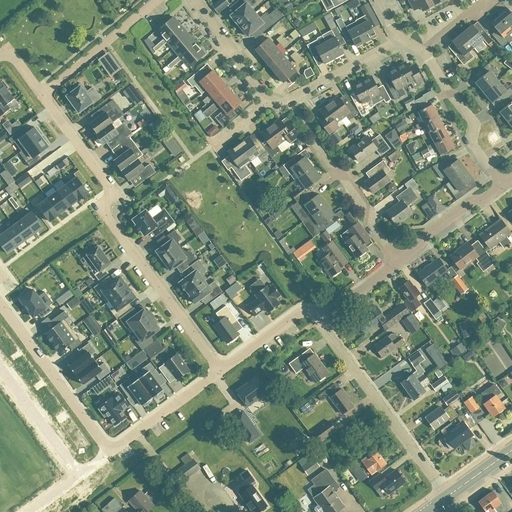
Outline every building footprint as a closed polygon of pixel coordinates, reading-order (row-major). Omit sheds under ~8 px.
[(239,26),(255,13),(250,7),(255,2),(253,0),(238,0),(238,1),(242,6),(230,16),(231,17),(230,19),(234,23),(236,23),(239,26)] [(408,0),(414,10),(420,7),(422,11),(424,10),(425,11),(429,9),(429,8),(434,5),(431,0),(408,0)] [(376,36),(372,28),(379,25),(367,4),(360,8),(364,16),(355,21),(366,42),(376,36)] [(499,16),(511,31),(511,15),(507,9),(499,16)] [(255,13),(239,26),(242,30),(241,32),(244,36),(247,35),(248,36),(259,27),(264,32),(273,24),(265,14),(260,19),(255,13)] [(507,42),(509,44),(511,47),(511,31),(499,16),(490,23),(497,31),(500,35),(495,39),(501,47),(507,42)] [(173,17),(157,30),(164,39),(166,40),(181,27),(173,17)] [(297,18),(293,24),(298,27),(302,22),(297,18)] [(341,32),(346,29),(341,18),(335,21),(341,32)] [(366,42),(355,21),(345,27),(356,47),(366,42)] [(486,46),(482,41),(483,40),(487,45),(492,41),(484,31),(479,35),(471,25),(461,34),(473,48),(478,53),(486,46)] [(173,49),(189,36),(181,27),(166,40),(164,39),(158,43),(161,47),(167,42),(173,49)] [(330,40),(325,42),(334,59),(344,54),(335,38),(341,35),(337,27),(331,30),(332,32),(330,34),(329,37),(330,40)] [(294,40),(299,35),(295,30),(290,35),(294,40)] [(473,48),(461,34),(451,42),(460,52),(455,56),(463,66),(472,58),(468,52),(473,48)] [(279,43),(284,39),(281,35),(276,40),(279,43)] [(176,64),(182,59),(181,58),(197,45),(189,36),(173,49),(179,56),(173,61),(176,64)] [(317,39),(317,40),(306,45),(312,56),(318,53),(324,64),(334,59),(325,42),(322,37),(321,37),(317,39)] [(262,58),(275,47),(268,38),(255,49),(262,58)] [(284,39),(279,43),(282,47),(287,43),(284,39)] [(156,52),(161,47),(158,43),(153,48),(156,52)] [(197,45),(181,58),(182,59),(189,68),(205,54),(197,45)] [(282,55),(275,47),(262,58),(269,66),(282,55)] [(289,63),(282,55),(269,66),(276,74),(289,63)] [(298,55),(293,60),(296,63),(301,59),(298,55)] [(104,67),(110,76),(120,69),(114,60),(104,67)] [(176,64),(173,61),(167,66),(170,69),(176,64)] [(409,68),(406,62),(396,67),(406,85),(410,82),(413,88),(417,89),(425,84),(414,65),(409,68)] [(297,71),(289,63),(276,74),(283,83),(297,71)] [(497,81),(493,76),(497,73),(497,72),(494,69),(492,68),(488,64),(479,72),(482,76),(474,82),(483,92),(497,81)] [(406,85),(396,67),(387,72),(394,87),(389,89),(395,100),(405,94),(401,87),(406,85)] [(100,70),(95,73),(100,82),(106,78),(100,70)] [(219,78),(212,70),(203,78),(198,71),(187,81),(193,88),(194,86),(201,94),(206,90),(205,90),(219,78)] [(471,72),(467,72),(463,76),(467,81),(474,75),(471,72)] [(379,102),(376,95),(380,93),(371,76),(361,81),(374,104),(379,102)] [(213,98),(212,98),(226,86),(219,78),(205,90),(206,90),(210,94),(202,101),(205,105),(213,98)] [(0,116),(10,109),(7,105),(14,100),(9,93),(7,89),(8,88),(3,81),(1,82),(0,80),(0,116)] [(374,104),(361,81),(352,86),(359,101),(354,103),(361,116),(366,113),(365,109),(374,104)] [(498,96),(503,101),(511,93),(511,86),(509,88),(505,84),(502,86),(497,81),(483,92),(491,102),(498,96)] [(186,86),(183,82),(178,85),(182,90),(186,86)] [(78,113),(92,102),(89,98),(96,93),(96,92),(95,92),(92,89),(93,88),(92,88),(87,92),(81,84),(72,90),(73,91),(66,96),(78,113)] [(143,99),(132,86),(123,93),(127,98),(130,96),(136,104),(143,99)] [(207,118),(220,107),(220,106),(233,95),(226,86),(212,98),(213,98),(216,102),(203,113),(207,118)] [(511,93),(503,101),(507,106),(499,112),(507,122),(511,118),(511,93)] [(390,100),(388,94),(382,97),(385,103),(390,100)] [(215,118),(222,127),(235,116),(231,112),(241,104),(233,95),(220,106),(220,107),(223,111),(215,118)] [(358,113),(350,102),(345,106),(340,99),(338,96),(328,103),(341,120),(346,117),(349,120),(358,113)] [(413,98),(406,102),(410,109),(417,104),(413,98)] [(97,134),(111,123),(111,124),(113,122),(109,116),(113,113),(110,110),(111,108),(108,103),(98,111),(102,115),(90,124),(97,134)] [(341,120),(328,103),(319,110),(323,117),(319,120),(321,124),(329,135),(339,128),(339,127),(336,124),(341,120)] [(423,122),(437,115),(432,104),(418,111),(418,110),(410,114),(412,118),(420,115),(423,121),(423,122)] [(429,133),(443,126),(437,115),(423,122),(423,121),(416,125),(418,129),(425,125),(428,132),(429,133)] [(151,131),(160,124),(155,118),(147,125),(151,131)] [(299,136),(291,125),(289,122),(284,125),(281,121),(279,119),(270,126),(282,143),(286,139),(289,144),(290,143),(299,136)] [(115,129),(111,124),(111,123),(97,134),(95,135),(102,145),(106,142),(114,136),(118,141),(120,144),(130,137),(133,135),(124,123),(115,129)] [(208,132),(212,137),(220,131),(216,126),(208,132)] [(262,147),(269,155),(271,158),(280,150),(277,146),(282,143),(270,126),(260,133),(262,135),(267,143),(262,147)] [(434,143),(448,136),(443,126),(429,133),(428,132),(421,136),(423,140),(431,136),(434,142),(434,143)] [(19,153),(42,137),(40,135),(42,134),(37,128),(36,129),(35,127),(24,136),(20,131),(9,139),(12,144),(15,142),(21,151),(19,153)] [(0,133),(0,142),(8,136),(4,130),(0,133)] [(346,132),(335,135),(337,145),(348,142),(346,132)] [(380,155),(390,148),(380,134),(371,141),(367,136),(350,148),(359,161),(376,149),(380,155)] [(440,154),(454,147),(448,136),(434,143),(434,142),(427,146),(429,150),(436,146),(440,154)] [(42,137),(19,153),(30,167),(41,159),(37,154),(48,146),(47,144),(48,143),(44,137),(43,138),(42,137)] [(114,161),(121,171),(137,159),(143,155),(138,149),(130,137),(120,144),(119,145),(125,152),(117,158),(114,161)] [(260,161),(269,155),(262,147),(261,144),(256,148),(248,137),(238,145),(250,161),(257,156),(260,161)] [(402,144),(398,139),(391,144),(395,149),(402,144)] [(250,161),(238,145),(227,153),(235,164),(231,167),(241,181),(251,173),(245,165),(250,161)] [(431,154),(428,148),(421,152),(424,158),(431,154)] [(392,163),(401,156),(397,150),(388,157),(392,163)] [(294,181),(298,178),(313,167),(307,159),(304,156),(296,162),(293,158),(284,165),(283,166),(294,181)] [(121,171),(128,180),(140,172),(143,177),(154,170),(149,164),(144,168),(137,159),(121,171)] [(442,178),(448,174),(452,180),(466,169),(459,159),(451,165),(446,159),(432,166),(442,178)] [(67,164),(64,160),(56,166),(59,170),(67,164)] [(385,174),(390,170),(383,160),(375,167),(379,172),(365,182),(373,193),(390,181),(385,174)] [(57,171),(54,167),(47,173),(48,172),(50,175),(49,176),(50,176),(57,171)] [(313,167),(298,178),(306,187),(320,177),(313,167)] [(474,180),(466,169),(452,180),(446,184),(451,190),(454,195),(457,199),(469,190),(466,185),(474,180)] [(66,184),(78,200),(88,193),(82,185),(87,181),(79,170),(73,174),(76,177),(66,184)] [(20,188),(25,185),(31,180),(26,174),(20,178),(15,182),(20,188)] [(268,193),(260,183),(255,187),(262,197),(268,193)] [(66,184),(57,191),(69,207),(78,200),(66,184)] [(407,206),(418,198),(410,187),(396,197),(400,203),(396,206),(397,207),(388,213),(388,212),(387,212),(396,225),(412,213),(407,206)] [(250,192),(257,201),(262,198),(255,188),(250,192)] [(297,202),(307,194),(304,190),(293,197),(297,202)] [(69,207),(57,191),(47,198),(59,214),(69,207)] [(312,215),(327,204),(319,193),(311,200),(307,194),(297,202),(304,213),(309,210),(312,215)] [(49,222),(59,214),(47,198),(37,205),(49,222)] [(327,204),(312,215),(316,220),(312,223),(316,228),(319,233),(330,225),(326,220),(334,214),(327,204)] [(146,210),(133,220),(137,225),(135,226),(139,231),(141,230),(145,236),(152,230),(156,235),(173,222),(165,210),(152,219),(146,210)] [(32,211),(23,218),(35,234),(44,227),(32,211)] [(345,215),(351,223),(357,219),(351,211),(345,215)] [(14,224),(26,240),(35,234),(23,218),(14,224)] [(510,242),(506,236),(510,232),(500,219),(479,235),(489,248),(499,241),(504,248),(510,242)] [(370,239),(358,222),(340,235),(357,258),(368,250),(363,244),(370,239)] [(5,231),(17,247),(26,240),(14,224),(5,231)] [(162,260),(163,261),(182,247),(178,242),(182,239),(175,230),(165,237),(169,242),(156,251),(157,253),(156,254),(161,261),(162,260)] [(331,238),(325,230),(317,236),(318,238),(321,237),(325,242),(331,238)] [(0,242),(8,253),(17,247),(5,231),(0,234),(0,242)] [(300,247),(305,254),(317,246),(311,239),(300,247)] [(343,267),(342,265),(346,262),(331,241),(322,248),(327,254),(319,260),(330,276),(343,267)] [(482,271),(493,262),(483,247),(475,253),(467,241),(460,247),(460,248),(449,255),(459,269),(475,257),(477,261),(476,262),(482,271)] [(98,246),(97,247),(87,254),(87,255),(96,267),(91,271),(98,281),(109,273),(105,267),(110,264),(111,263),(110,263),(98,247),(98,246)] [(183,261),(186,266),(196,259),(189,250),(186,252),(182,247),(163,261),(164,262),(163,263),(167,270),(169,269),(170,271),(183,261)] [(305,256),(299,248),(293,253),(300,261),(305,257),(305,256)] [(426,285),(446,270),(438,258),(418,273),(426,285)] [(185,289),(188,292),(207,278),(203,273),(206,270),(198,260),(189,267),(193,272),(179,283),(184,289),(185,289)] [(456,275),(450,279),(460,293),(466,288),(456,275)] [(109,301),(128,287),(125,283),(126,282),(122,276),(121,278),(120,277),(108,285),(104,279),(93,287),(100,297),(104,294),(109,301)] [(214,281),(208,286),(204,281),(207,279),(207,278),(188,292),(191,296),(190,297),(195,304),(209,293),(213,299),(222,292),(214,281)] [(411,311),(420,304),(415,296),(419,293),(413,285),(413,286),(408,280),(406,281),(405,280),(403,280),(400,282),(400,284),(401,286),(399,287),(407,298),(403,300),(411,311)] [(236,284),(225,292),(231,301),(237,296),(235,294),(240,289),(236,284)] [(271,286),(268,288),(266,286),(255,295),(257,298),(246,306),(254,316),(265,308),(268,313),(280,304),(276,299),(279,296),(271,286)] [(128,287),(109,301),(114,307),(110,310),(117,320),(119,319),(128,312),(124,306),(135,298),(135,297),(136,295),(132,290),(130,291),(128,287)] [(28,310),(33,317),(38,314),(41,318),(53,310),(49,305),(45,307),(38,297),(33,290),(30,292),(28,291),(22,295),(23,297),(20,299),(25,306),(28,310)] [(64,294),(68,299),(73,296),(69,290),(64,294)] [(429,298),(423,302),(435,319),(442,314),(429,298)] [(380,322),(382,325),(386,330),(406,315),(401,308),(385,319),(375,305),(370,309),(370,310),(355,321),(364,333),(380,322)] [(231,324),(236,320),(226,306),(216,313),(221,320),(214,325),(227,343),(230,341),(231,342),(237,338),(236,337),(239,334),(237,332),(231,324)] [(130,310),(128,312),(119,319),(126,328),(130,326),(134,332),(153,318),(150,313),(148,314),(145,310),(144,309),(143,309),(143,310),(134,316),(130,310)] [(54,326),(45,333),(52,343),(71,329),(64,319),(68,316),(64,311),(51,321),(54,326)] [(488,321),(482,311),(477,315),(483,325),(488,321)] [(403,321),(412,334),(421,328),(412,315),(403,321)] [(157,323),(153,318),(134,332),(139,338),(135,341),(143,352),(145,351),(154,343),(149,337),(153,334),(158,330),(159,330),(159,329),(158,329),(155,324),(157,323)] [(460,328),(463,338),(471,336),(468,326),(460,328)] [(71,329),(52,343),(59,353),(69,345),(72,350),(82,343),(71,329)] [(399,335),(398,336),(397,334),(391,334),(388,337),(387,336),(373,346),(380,356),(394,347),(395,348),(403,342),(399,335)] [(118,342),(113,335),(108,338),(114,345),(118,342)] [(164,349),(158,341),(154,343),(145,351),(151,359),(164,349)] [(89,343),(78,351),(82,356),(69,365),(76,375),(95,361),(91,355),(96,352),(89,343)] [(456,359),(467,351),(462,344),(451,352),(456,359)] [(446,363),(433,345),(426,350),(439,368),(446,363)] [(406,391),(425,378),(422,373),(424,371),(417,362),(423,358),(418,352),(408,360),(416,371),(400,383),(406,391)] [(315,382),(328,373),(314,353),(304,361),(300,355),(288,363),(296,373),(304,367),(315,382)] [(177,354),(164,363),(177,380),(189,371),(177,354)] [(96,375),(99,380),(111,372),(104,363),(99,366),(95,361),(76,375),(83,385),(96,375)] [(145,374),(138,379),(152,398),(157,395),(158,397),(163,393),(162,391),(163,390),(155,379),(160,376),(150,363),(141,369),(145,374)] [(434,372),(438,378),(444,374),(440,370),(439,371),(438,369),(434,372)] [(267,392),(256,376),(236,391),(247,407),(267,392)] [(444,376),(431,385),(435,391),(448,382),(444,376)] [(425,391),(423,388),(429,383),(425,378),(406,391),(413,400),(425,391)] [(148,401),(152,398),(138,379),(132,383),(128,379),(119,385),(129,399),(134,395),(142,406),(143,405),(145,407),(149,403),(148,401)] [(80,392),(89,404),(100,396),(91,384),(80,392)] [(487,401),(484,404),(493,417),(505,408),(496,396),(500,393),(494,384),(481,394),(487,401)] [(342,414),(353,406),(344,394),(345,394),(341,388),(333,394),(328,387),(317,395),(321,400),(328,395),(342,414)] [(454,391),(442,399),(447,405),(458,397),(454,391)] [(107,415),(115,426),(126,417),(122,411),(129,405),(121,394),(113,399),(111,397),(100,406),(101,408),(99,409),(104,417),(107,415)] [(471,397),(464,402),(471,413),(479,407),(471,397)] [(304,415),(313,409),(308,403),(300,409),(304,415)] [(94,418),(99,413),(93,406),(87,410),(94,418)] [(425,418),(433,429),(448,418),(440,407),(425,418)] [(231,419),(249,443),(260,435),(243,411),(231,419)] [(456,427),(465,439),(472,434),(469,430),(476,424),(467,411),(457,419),(460,423),(456,427)] [(478,421),(487,431),(493,426),(484,416),(478,421)] [(335,429),(330,422),(329,421),(313,433),(319,441),(335,429)] [(443,434),(454,426),(451,423),(440,431),(443,434)] [(465,439),(456,427),(443,436),(447,441),(445,443),(449,449),(452,447),(452,448),(465,439)] [(362,461),(371,475),(386,464),(377,453),(368,460),(367,458),(362,461)] [(181,483),(200,469),(193,459),(174,473),(181,483)] [(302,468),(307,474),(319,466),(314,459),(302,468)] [(252,511),(258,511),(267,506),(252,485),(256,483),(247,470),(231,482),(252,511)] [(315,498),(319,504),(315,508),(314,510),(316,511),(322,511),(324,511),(335,511),(343,506),(328,486),(334,481),(326,470),(312,480),(321,493),(315,498)] [(370,482),(383,499),(389,494),(405,482),(396,470),(384,479),(380,474),(370,482)] [(129,501),(138,511),(137,511),(146,511),(153,506),(149,501),(152,497),(147,492),(144,495),(140,491),(129,501)] [(506,511),(507,511),(502,504),(501,503),(501,502),(493,491),(485,496),(494,509),(496,511),(506,511)] [(496,511),(494,509),(485,496),(478,502),(485,511),(496,511)] [(103,511),(127,511),(115,498),(102,510),(103,511)]
